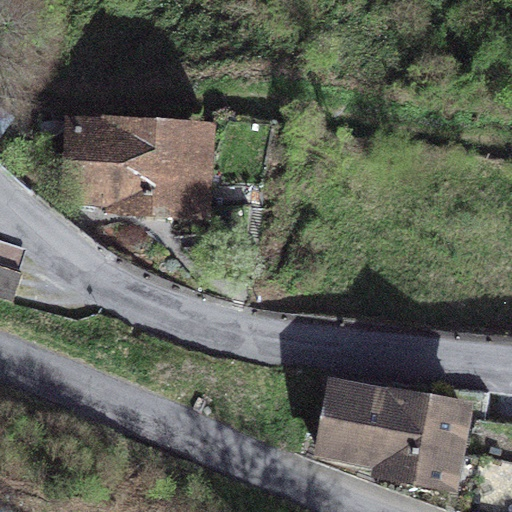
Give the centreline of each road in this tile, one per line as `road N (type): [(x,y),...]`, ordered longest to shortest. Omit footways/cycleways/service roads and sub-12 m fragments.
road 1 (tertiary): [(0,200),(48,247),(119,291),(233,332),(511,366)]
road 2 (tertiary): [(389,511),(0,350)]
